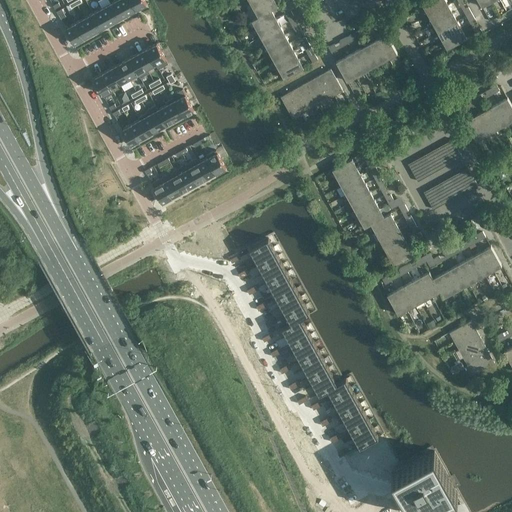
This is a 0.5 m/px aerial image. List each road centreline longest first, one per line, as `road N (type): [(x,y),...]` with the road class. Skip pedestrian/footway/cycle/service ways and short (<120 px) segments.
road 1 (residential): [(128,172),(173,257),(227,271),(293,407),(307,414),(341,473),(390,491),(402,511)]
road 2 (trunk): [(213,511),(72,256)]
road 3 (trunk): [(72,256),(0,16)]
road 4 (trunk): [(56,258),(166,458)]
road 5 (trunk): [(72,256),(0,125)]
